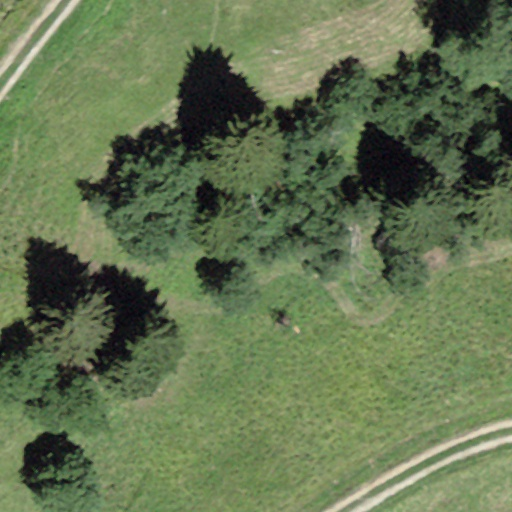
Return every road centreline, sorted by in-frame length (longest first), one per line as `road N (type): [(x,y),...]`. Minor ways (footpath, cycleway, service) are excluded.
road 1 (track): [(511,434),(489,437),(381,489),(351,511)]
road 2 (track): [(0,116),(87,0)]
